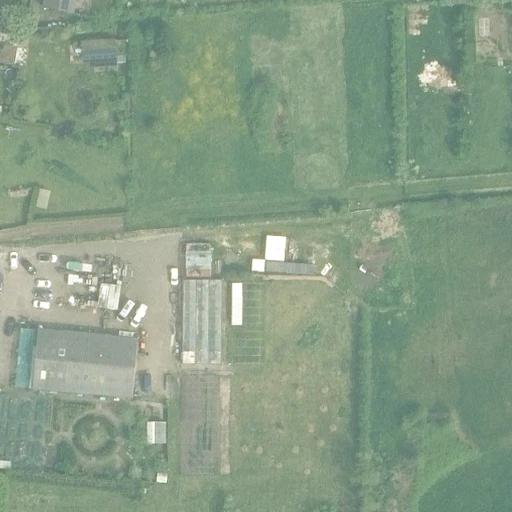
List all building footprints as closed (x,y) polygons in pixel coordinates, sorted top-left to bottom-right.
[(43,0),(43,7),(72,13),(74,0),(43,0)] [(15,59),(18,60),(22,39),(19,38),(20,35),(5,32),(3,49),(0,48),(0,63),(14,65),(15,59)] [(114,56),(113,40),(81,43),(82,59),(114,56)] [(9,103),(21,105),(27,67),(15,65),(9,103)] [(211,252),(210,252),(210,244),(186,244),(186,277),(210,277),(210,269),(211,269),(211,252)] [(34,391),(132,400),(138,341),(39,332),(34,391)] [(165,453),(166,453),(166,423),(153,423),(153,444),(154,444),(154,460),(165,460),(165,453)]
